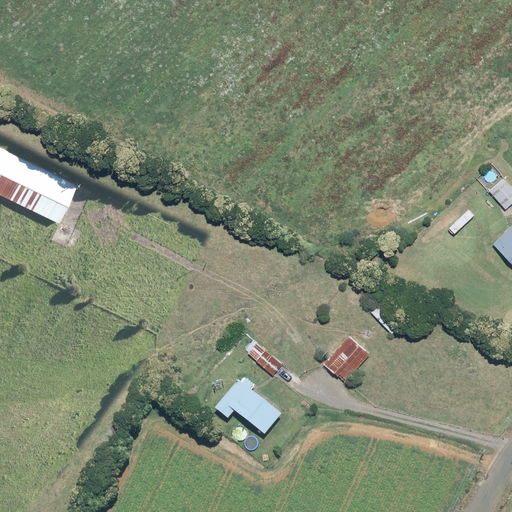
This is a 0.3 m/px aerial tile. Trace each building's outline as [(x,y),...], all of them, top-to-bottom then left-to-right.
[(0,194),(57,222),(75,185),(0,148),(0,194)] [(511,206),(511,188),(504,180),(490,192),(506,211),(511,206)] [(511,264),(511,229),(495,246),(511,264)] [(403,327),(382,305),(373,314),(393,336),(403,327)] [(369,357),(350,340),(326,367),(346,384),(369,357)] [(284,366),(256,341),(246,352),(274,377),(284,366)] [(254,389),(243,380),(217,412),(229,421),(235,413),(266,438),(282,417),(251,392),(254,389)]
